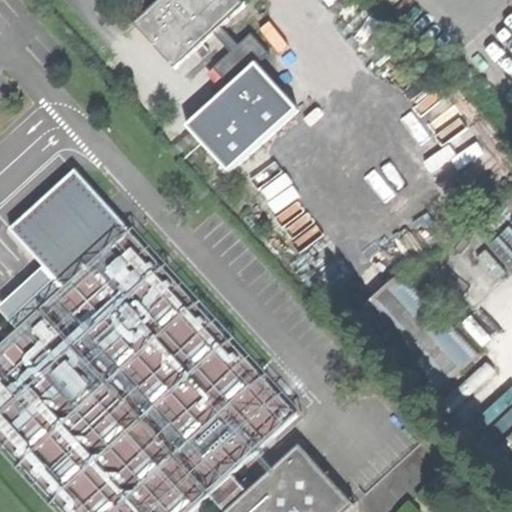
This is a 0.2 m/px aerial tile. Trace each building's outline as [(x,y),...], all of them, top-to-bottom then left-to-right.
[(165,0),(140,24),(180,68),(250,5),(244,0),(165,0)] [(297,111),(256,67),(189,128),(230,173),(297,111)] [(65,290),(130,231),(76,171),(11,230),(46,268),(0,309),(10,321),(56,280),(65,290)] [(19,332),(0,349),(0,441),(25,469),(64,511),(190,511),(209,495),(224,511),(346,511),(353,506),(299,446),(247,493),(231,476),(298,415),(130,231),(65,290),(19,332)] [(405,274),(368,308),(446,391),(482,356),(405,274)] [(10,321),(19,332),(65,290),(56,280),(10,321)]
